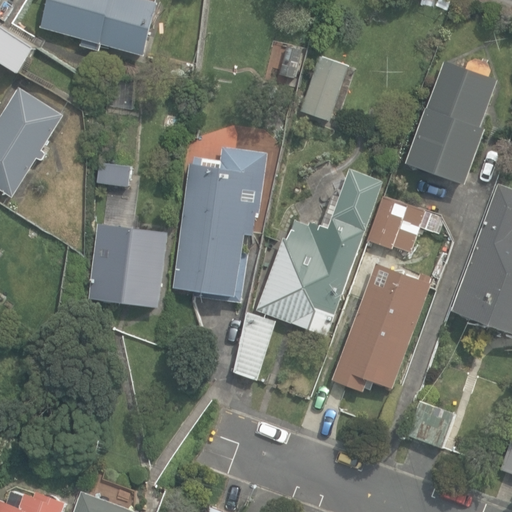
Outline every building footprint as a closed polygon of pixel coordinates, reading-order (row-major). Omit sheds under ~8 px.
[(0,0),(0,15),(7,19),(18,0),(0,0)] [(104,43),(149,55),(163,4),(147,0),(50,0),(44,26),(84,37),(82,45),(102,50),(104,43)] [(0,31),(0,58),(23,73),(39,48),(4,26),(0,31)] [(302,106),(331,116),(350,61),(321,52),(302,106)] [(408,159),(466,180),(486,126),(481,124),(498,76),(488,72),(490,66),(486,58),(473,54),(466,58),(464,64),(445,57),(408,159)] [(283,100),(277,80),(262,84),(268,104),(283,100)] [(0,125),(0,186),(15,196),(39,157),(44,160),(48,153),(44,151),(66,115),(23,88),(0,125)] [(262,214),(270,152),(225,147),(223,160),(193,156),(176,288),(240,296),(248,234),(256,235),(259,213),(262,214)] [(99,182),(131,186),(133,167),(102,163),(99,182)] [(258,305),(329,331),(386,178),(350,164),(340,192),(334,189),(322,222),(310,218),(309,221),(296,216),(288,235),(285,234),(258,305)] [(453,306),(511,326),(511,185),(497,180),(453,306)] [(393,242),(411,248),(425,207),(384,193),(369,236),(392,244),(393,242)] [(428,211),(423,227),(436,231),(441,215),(428,211)] [(91,298),(162,307),(172,231),(100,223),(91,298)] [(332,376),(362,386),(367,374),(392,383),(431,279),(376,258),(332,376)] [(235,366),(257,375),(275,316),(247,308),(235,366)] [(410,434),(444,447),(456,413),(422,401),(410,434)] [(511,442),(503,469),(511,471),(511,442)] [(148,511),(149,511),(83,488),(74,511),(148,511)] [(0,511),(68,511),(73,501),(42,491),(40,496),(30,493),(29,496),(16,491),(12,502),(0,497),(0,511)] [(206,511),(232,511),(234,508),(211,500),(206,511)]
